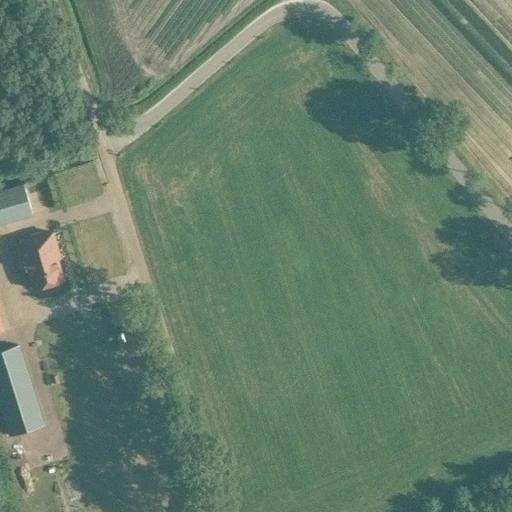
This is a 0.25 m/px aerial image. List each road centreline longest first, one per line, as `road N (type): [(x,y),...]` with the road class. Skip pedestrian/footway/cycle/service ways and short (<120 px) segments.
road 1 (unknown): [(102,141),(252,22),(294,16),(339,47),(511,252)]
road 2 (unclassified): [(213,511),(60,0)]
